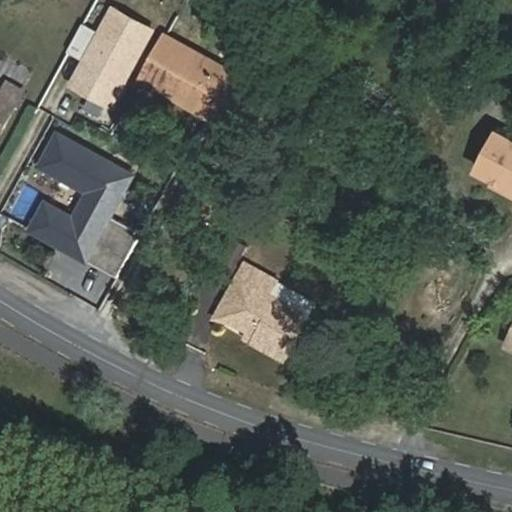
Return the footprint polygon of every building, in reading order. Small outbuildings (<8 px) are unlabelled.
[(101,32),(83,23),(68,51),(85,61),(73,84),(111,105),(142,48),(134,44),(145,25),(114,8),(101,32)] [(152,29),(145,25),(134,44),(142,48),(152,29)] [(227,122),(248,84),(165,38),(145,75),(188,100),(227,122)] [(0,134),(15,107),(0,99),(0,134)] [(511,140),(496,133),(477,171),(493,179),(511,188),(511,140)] [(141,236),(111,219),(126,190),(102,177),(109,164),(58,137),(44,163),(58,171),(55,176),(89,195),(75,221),(46,206),(31,233),(46,241),(49,237),(80,254),(85,244),(94,248),(86,263),(118,280),(141,236)] [(58,171),(44,163),(41,169),(55,176),(58,171)] [(126,190),(133,177),(109,164),(102,177),(126,190)] [(511,188),(493,179),(490,185),(511,195),(511,188)] [(86,263),(94,248),(85,244),(80,254),(49,237),(46,241),(86,263)] [(232,239),(218,265),(233,274),(247,247),(232,239)] [(230,305),(236,327),(249,334),(257,338),(253,345),(285,361),(316,304),(245,265),(237,279),(242,282),(230,305)] [(230,305),(242,282),(237,279),(215,320),(236,327),(230,305)] [(245,340),(253,345),(257,338),(249,334),(245,340)]
